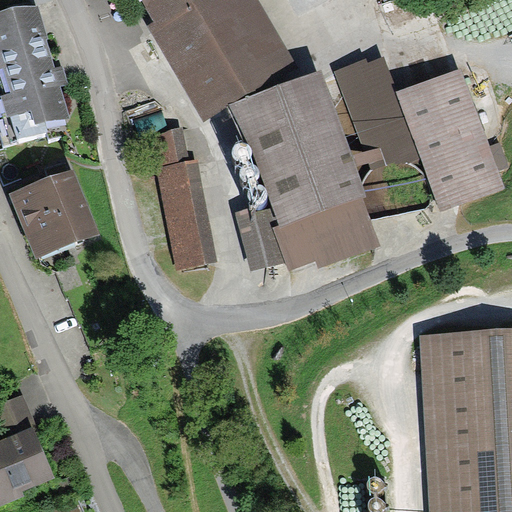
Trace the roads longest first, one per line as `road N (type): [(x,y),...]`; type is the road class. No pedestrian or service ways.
road 1 (residential): [(181,326),(141,262),(119,198),(95,66),(67,0)]
road 2 (residential): [(0,243),(112,511)]
road 3 (track): [(312,511),(265,429),(234,319)]
road 4 (track): [(331,511),(317,440),(323,389),(341,373),(393,367)]
road 5 (unclassified): [(234,511),(205,442),(181,326)]
